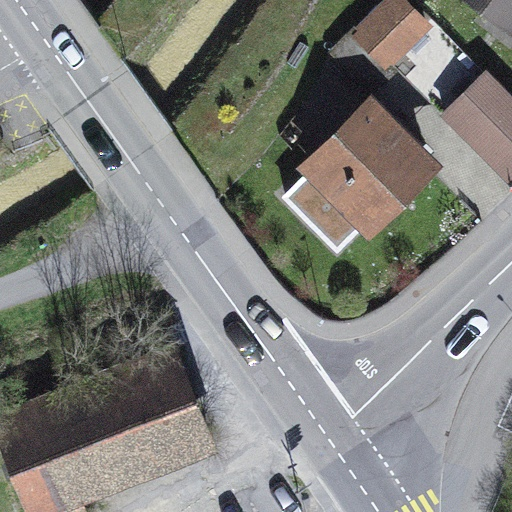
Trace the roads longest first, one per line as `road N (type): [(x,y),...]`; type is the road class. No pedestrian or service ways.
road 1 (primary): [(332,441),(49,44)]
road 2 (primary): [(511,264),(332,441)]
